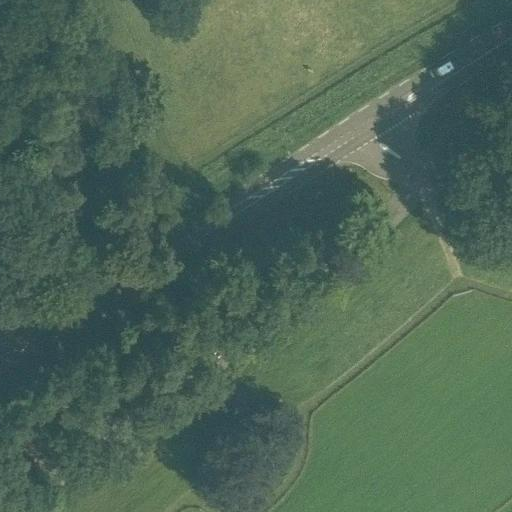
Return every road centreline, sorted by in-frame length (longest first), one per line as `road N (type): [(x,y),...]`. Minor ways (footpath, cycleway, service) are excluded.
road 1 (secondary): [(8,375),(227,214)]
road 2 (secondary): [(227,214),(0,347)]
road 3 (secondary): [(359,126),(511,33)]
road 4 (secondary): [(511,191),(427,173),(359,126)]
road 5 (secondary): [(227,214),(359,126)]
